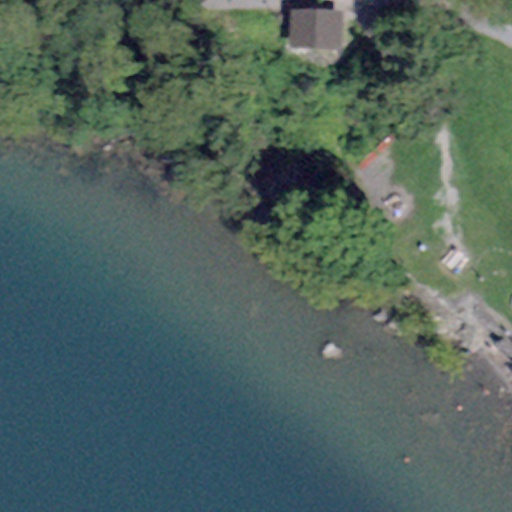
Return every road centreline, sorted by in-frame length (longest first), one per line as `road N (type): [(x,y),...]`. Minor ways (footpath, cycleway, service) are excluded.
road 1 (track): [(266,0),(0,4)]
road 2 (track): [(511,42),(350,4),(277,0)]
